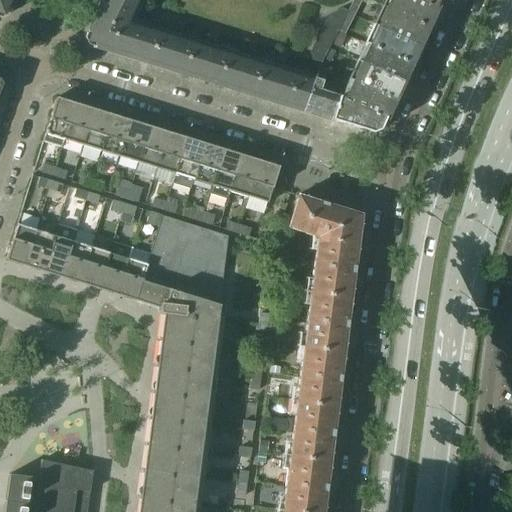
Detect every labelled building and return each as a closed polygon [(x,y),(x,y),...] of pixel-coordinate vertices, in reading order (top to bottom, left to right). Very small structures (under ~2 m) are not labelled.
[(0,0),(0,18),(7,15),(13,0),(0,0)] [(132,22),(140,4),(131,0),(101,0),(94,17),(111,25),(116,15),(132,22)] [(353,15),(360,0),(351,0),(346,12),(353,15)] [(434,7),(419,0),(387,0),(383,8),(425,28),(434,7)] [(425,28),(383,8),(375,25),(417,45),(425,28)] [(329,44),(336,32),(346,12),(340,9),(328,14),(308,52),(312,65),(319,67),(323,59),(327,49),(329,44)] [(343,36),(353,15),(346,12),(336,32),(343,36)] [(110,53),(117,29),(132,22),(116,15),(111,25),(94,17),(84,38),(87,46),(110,53)] [(182,34),(185,23),(175,20),(172,32),(182,34)] [(143,25),(132,22),(117,29),(110,53),(132,60),(143,25)] [(176,36),(143,25),(132,60),(166,70),(176,36)] [(417,45),(375,25),(367,43),(409,63),(417,45)] [(216,45),(218,34),(208,32),(206,43),(216,45)] [(345,37),(343,36),(336,32),(329,44),(338,49),(345,37)] [(210,46),(176,36),(166,70),(199,81),(210,46)] [(250,56),(252,45),(243,43),(240,54),(250,56)] [(409,63),(367,43),(358,61),(400,82),(409,63)] [(245,57),(210,46),(199,81),(234,91),(245,57)] [(335,52),(327,49),(323,59),(329,63),(335,52)] [(284,66),(287,55),(278,52),(275,63),(284,66)] [(279,68),(245,57),(234,91),(268,102),(279,68)] [(400,82),(358,61),(349,80),(391,101),(400,82)] [(312,78),(279,68),(268,102),(302,112),(312,78)] [(323,82),(312,78),(302,112),(330,121),(335,105),(327,103),(330,93),(320,90),(323,82)] [(391,101),(349,80),(340,98),(383,119),(391,101)] [(383,119),(340,98),(330,93),(327,103),(335,105),(330,121),(371,134),(378,130),(383,119)] [(74,104),(62,101),(55,98),(41,142),(60,148),(63,141),(74,104)] [(92,110),(74,104),(63,141),(80,146),(92,110)] [(110,116),(92,110),(80,146),(99,152),(110,116)] [(129,121),(110,116),(99,152),(117,158),(129,121)] [(147,127),(129,121),(117,158),(136,163),(147,127)] [(166,133),(147,127),(136,163),(155,169),(166,133)] [(184,139),(166,133),(155,169),(173,175),(184,139)] [(184,139),(173,175),(170,184),(189,190),(192,181),(203,144),(184,139)] [(210,186),(221,150),(203,144),(192,181),(210,186)] [(226,200),(229,192),(240,156),(221,150),(210,186),(208,195),(226,200)] [(258,161),(240,156),(229,192),(246,198),(258,161)] [(277,167),(258,161),(246,198),(266,204),(276,170),(277,167)] [(54,169),(42,165),(40,173),(51,177),(54,169)] [(65,172),(54,169),(51,177),(63,180),(65,172)] [(90,180),(79,177),(77,185),(88,188),(90,180)] [(50,182),(38,178),(36,186),(47,190),(50,182)] [(102,184),(90,180),(88,188),(100,192),(102,184)] [(61,186),(50,182),(47,190),(59,193),(61,186)] [(136,203),(139,195),(141,189),(129,185),(127,192),(125,199),(136,203)] [(125,199),(127,192),(116,188),(113,196),(125,199)] [(86,193),(75,190),(73,198),(84,201),(86,193)] [(98,197),(86,193),(84,201),(95,205),(98,197)] [(316,238),(315,239),(355,244),(359,216),(296,196),(286,229),(316,238)] [(164,203),(153,199),(150,207),(162,211),(164,203)] [(123,205),(111,201),(109,209),(121,213),(123,205)] [(176,207),(164,203),(162,211),(173,215),(176,207)] [(134,208),(123,205),(121,213),(132,216),(134,208)] [(201,215),(189,211),(187,219),(199,222),(201,215)] [(157,215),(148,213),(145,223),(154,226),(157,215)] [(18,226),(15,225),(5,258),(4,261),(23,267),(34,231),(38,219),(22,214),(18,226)] [(213,218),(201,215),(199,222),(210,226),(213,218)] [(190,511),(205,400),(226,237),(160,216),(148,254),(146,262),(134,301),(143,304),(144,303),(158,307),(157,314),(161,315),(159,330),(164,330),(163,339),(158,338),(156,356),(160,357),(159,365),(155,364),(152,382),(157,383),(156,391),(151,391),(149,408),(154,409),(153,417),(148,417),(146,435),(150,435),(149,444),(145,443),(142,461),(147,461),(146,470),(141,469),(139,487),(144,488),(143,497),(138,496),(135,511),(190,511)] [(224,230),(235,234),(238,226),(226,222),(224,230)] [(60,278),(71,242),(75,231),(57,225),(53,237),(42,273),(60,278)] [(249,229),(238,226),(235,234),(247,237),(249,229)] [(34,231),(23,267),(42,273),(53,237),(34,231)] [(75,231),(71,242),(60,278),(78,284),(89,248),(93,237),(75,231)] [(355,244),(315,239),(308,294),(348,299),(355,244)] [(111,243),(108,254),(96,290),(115,296),(129,248),(111,243)] [(89,248),(78,284),(96,290),(108,254),(89,248)] [(134,301),(146,262),(148,254),(129,248),(115,296),(134,301)] [(348,299),(308,294),(301,349),(341,354),(348,299)] [(259,314),(257,326),(265,327),(267,315),(259,314)] [(265,327),(257,326),(255,338),(264,339),(265,327)] [(341,354),(301,349),(294,403),(335,407),(341,354)] [(252,366),(250,378),(258,379),(260,367),(252,366)] [(258,379),(250,378),(249,390),(257,391),(258,379)] [(335,407),(294,403),(288,457),(328,462),(335,407)] [(64,426),(94,427),(94,418),(65,416),(64,426)] [(252,431),(253,422),(242,421),(241,430),(252,431)] [(248,458),(249,449),(238,447),(237,456),(248,458)] [(321,511),(328,462),(288,457),(281,510),(298,511),(321,511)] [(85,511),(90,472),(40,461),(32,511),(85,511)] [(238,471),(237,483),(245,484),(246,472),(238,471)] [(24,511),(29,478),(7,475),(2,511),(24,511)] [(245,484),(237,483),(235,495),(243,496),(245,484)]
